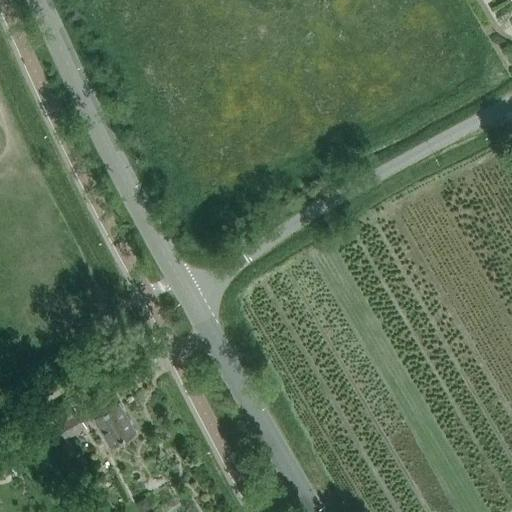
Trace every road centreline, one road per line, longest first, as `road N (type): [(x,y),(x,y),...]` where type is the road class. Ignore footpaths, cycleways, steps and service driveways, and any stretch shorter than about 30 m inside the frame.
road 1 (unclassified): [(511,103),(291,226),(193,296)]
road 2 (unclassified): [(193,296),(38,0)]
road 3 (unclassified): [(313,511),(193,296)]
